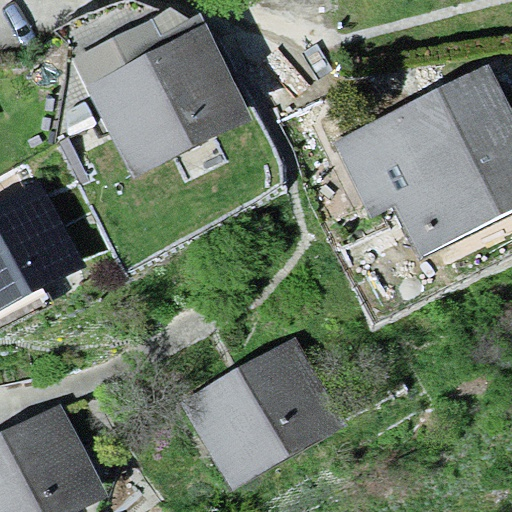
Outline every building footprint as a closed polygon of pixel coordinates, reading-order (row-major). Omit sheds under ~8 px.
[(246,122),(198,25),(162,13),(76,56),(135,177),(246,122)] [(511,214),(511,113),(489,67),(336,143),(374,217),(396,205),(423,259),(511,214)] [(0,311),(99,254),(49,168),(0,196),(0,311)] [(360,413),(304,327),(191,400),(246,486),(360,413)] [(0,511),(84,511),(113,497),(63,404),(0,437),(0,511)]
